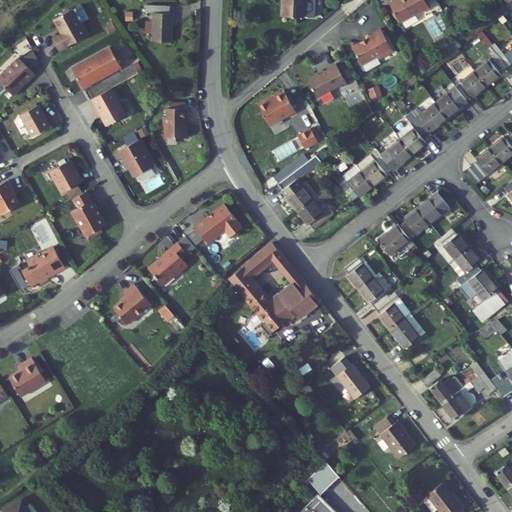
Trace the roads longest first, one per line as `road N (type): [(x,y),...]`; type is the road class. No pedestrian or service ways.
road 1 (residential): [(456,458),(306,267)]
road 2 (residential): [(306,267),(439,160)]
road 3 (residential): [(216,116),(346,9)]
road 4 (residential): [(306,267),(231,158)]
road 5 (residential): [(137,235),(78,128)]
road 6 (residential): [(231,158),(137,235)]
